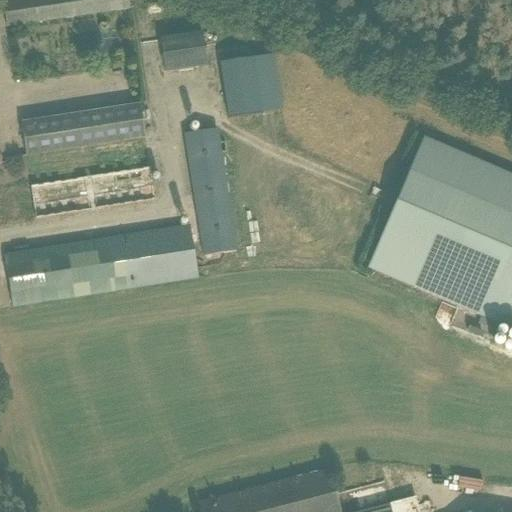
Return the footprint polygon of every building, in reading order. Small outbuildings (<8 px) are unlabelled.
[(129,14),(127,0),(25,0),(4,2),(7,27),(129,14)] [(166,73),(207,67),(203,35),(162,41),(166,73)] [(232,120),(263,115),(254,60),(223,65),(232,120)] [(26,156),(146,139),(142,106),(22,123),(26,156)] [(205,258),(233,253),(237,253),(219,130),(187,135),(205,258)] [(511,176),(429,141),(373,272),(511,332),(511,176)] [(154,170),(34,183),(37,213),(157,201),(154,170)] [(12,307),(31,304),(199,279),(191,228),(28,253),(27,248),(21,249),(21,250),(13,251),(14,254),(3,256),(12,307)] [(418,511),(415,497),(387,505),(358,511),(338,511),(328,470),(200,503),(202,511),(418,511)]
